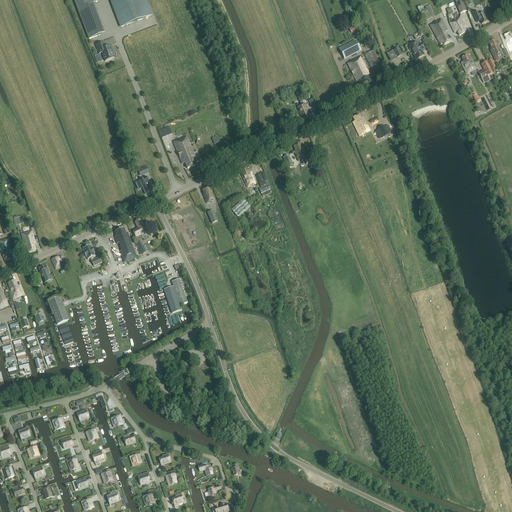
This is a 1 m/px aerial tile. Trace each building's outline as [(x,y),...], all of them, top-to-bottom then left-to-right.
[(73,0),(89,39),(99,35),(88,5),(97,1),(96,0),(73,0)] [(110,0),(121,27),(151,16),(144,0),(110,0)] [(466,12),(461,0),(454,0),(460,14),(466,12)] [(425,8),(423,9),(422,5),(417,8),(419,11),(420,15),(424,22),(435,17),(429,5),(425,7),(425,8)] [(477,11),(472,13),(477,23),(480,21),(482,24),(486,22),(485,19),(486,19),(483,12),(479,14),(477,11)] [(467,31),(464,25),(460,17),(449,23),(455,34),(457,32),(459,36),(465,33),(467,31)] [(443,43),(444,45),(450,42),(446,36),(446,33),(448,32),(441,20),(430,26),(440,44),(443,43)] [(496,61),(504,57),(505,56),(502,51),(501,49),(499,50),(494,41),(489,44),(492,50),(490,51),(496,61)] [(96,45),(99,54),(102,53),(105,61),(114,58),(113,55),(113,54),(110,45),(105,47),(103,42),(96,45)] [(346,58),(360,51),(355,42),(341,49),(346,58)] [(417,42),(409,47),(410,48),(410,49),(410,51),(412,51),(416,60),(424,56),(422,52),(425,50),(421,44),(419,45),(417,42)] [(393,51),(397,58),(402,55),(398,48),(393,51)] [(382,69),(373,51),(365,55),(374,73),(382,69)] [(461,63),(467,75),(477,69),(470,56),(468,57),(467,55),(462,58),(464,62),(461,63)] [(370,82),(367,77),(370,75),(360,57),(347,64),(357,82),(359,81),(362,87),(370,82)] [(479,73),(482,80),(494,74),(490,67),(484,70),(479,73)] [(302,115),(304,120),(309,118),(307,112),(308,112),(305,104),(303,105),(302,103),(305,101),(301,92),(296,94),(301,106),(297,108),(300,116),(302,115)] [(93,110),(98,108),(93,94),(88,96),(93,110)] [(353,123),(360,137),(370,131),(363,117),(361,118),(359,115),(353,118),(355,122),(353,123)] [(384,126),(378,129),(378,130),(376,132),(378,135),(380,134),(382,138),(389,135),(388,134),(391,133),(387,126),(385,127),(384,126)] [(197,162),(196,159),(187,137),(174,142),(179,158),(182,164),(185,163),(187,169),(195,166),(194,164),(197,162)] [(299,144),(294,147),(296,151),(294,152),(298,162),(304,159),(304,160),(306,165),(315,161),(313,156),(308,159),(303,148),(301,149),(299,144)] [(287,169),(293,166),(289,155),(283,158),(287,169)] [(256,184),(250,170),(247,170),(246,168),(241,170),(243,175),(242,176),(247,188),(256,184)] [(139,181),(136,183),(138,189),(142,188),(145,195),(146,194),(147,195),(150,193),(148,188),(152,186),(148,177),(139,181)] [(264,193),(270,190),(268,185),(267,185),(266,181),(265,181),(263,182),(259,184),(261,188),(259,189),(261,194),(263,197),(265,195),(264,193)] [(205,196),(204,197),(207,204),(215,200),(211,191),(210,191),(208,188),(202,190),(205,196)] [(264,204),(272,201),(270,196),(262,198),(264,204)] [(218,222),(213,211),(207,213),(212,224),(218,222)] [(140,220),(135,222),(138,229),(133,231),(135,237),(141,234),(141,235),(147,233),(140,220)] [(126,233),(124,229),(115,232),(116,237),(115,237),(117,244),(119,244),(122,251),(120,252),(124,263),(137,259),(127,233),(126,233)] [(36,251),(34,245),(36,245),(32,231),(21,234),(25,248),(27,247),(28,253),(36,251)] [(15,258),(12,251),(14,250),(9,238),(0,241),(0,250),(3,257),(5,262),(15,258)] [(135,243),(138,249),(139,248),(142,254),(146,252),(143,246),(140,241),(135,243)] [(84,253),(85,257),(86,256),(88,260),(90,258),(92,261),(91,262),(94,267),(102,263),(100,258),(93,261),(91,258),(95,256),(90,246),(83,249),(84,253)] [(51,260),(56,270),(61,268),(58,262),(60,261),(58,257),(51,260)] [(44,283),(52,280),(46,266),(39,269),(44,283)] [(168,288),(164,290),(172,314),(182,311),(180,307),(190,303),(182,279),(172,282),(173,287),(168,288)] [(15,280),(8,283),(9,288),(8,288),(12,299),(22,296),(19,287),(17,288),(15,280)] [(60,297),(48,302),(57,326),(69,321),(60,297)] [(41,314),(36,316),(38,323),(38,324),(39,327),(44,325),(43,321),(44,321),(41,314)] [(8,328),(9,334),(12,333),(13,335),(18,334),(15,325),(8,328)] [(35,334),(39,344),(46,342),(42,332),(35,334)] [(47,353),(50,353),(47,342),(44,343),(45,350),(44,350),(43,346),(40,346),(42,355),(47,354),(47,353)] [(48,354),(48,356),(41,359),(45,368),(52,365),(50,361),(53,360),(50,353),(48,354)] [(18,370),(22,370),(23,374),(29,373),(27,365),(18,367),(18,370)] [(80,422),(89,419),(86,410),(77,413),(80,422)] [(123,426),(120,416),(111,419),(114,428),(123,426)] [(65,431),(64,428),(61,418),(52,422),(55,431),(59,429),(60,432),(65,431)] [(91,431),(86,433),(89,442),(98,439),(95,430),(96,429),(95,427),(90,429),(91,431)] [(28,428),(18,432),(21,439),(30,436),(28,428)] [(129,436),(123,438),(126,446),(135,443),(134,437),(130,438),(129,436)] [(71,440),(67,441),(66,438),(60,440),(64,449),(73,446),(71,440)] [(0,453),(2,459),(11,456),(8,447),(0,449),(0,453)] [(36,447),(27,450),(30,459),(39,456),(36,447)] [(95,464),(104,461),(101,452),(92,455),(95,464)] [(139,454),(130,457),(133,467),(142,464),(139,454)] [(161,465),(170,462),(168,455),(162,457),(163,458),(159,460),(161,465)] [(66,460),(70,471),(79,468),(75,457),(66,460)] [(240,474),(237,464),(232,466),(233,469),(231,469),(232,472),(234,476),(240,474)] [(3,468),(4,470),(3,470),(7,479),(16,476),(12,467),(12,465),(3,468)] [(208,466),(207,467),(207,466),(204,466),(203,465),(198,466),(200,473),(205,471),(207,477),(213,475),(212,471),(212,468),(209,469),(208,466)] [(32,472),(33,473),(35,479),(44,476),(41,466),(35,468),(36,470),(32,472)] [(110,472),(101,475),(104,484),(113,481),(110,472)] [(175,474),(165,477),(168,486),(178,483),(175,474)] [(150,482),(148,476),(144,478),(144,476),(138,478),(140,485),(150,482)] [(86,481),(82,482),(81,479),(75,481),(79,490),(88,487),(86,481)] [(40,489),(45,500),(54,497),(49,485),(40,489)] [(220,486),(213,488),(208,489),(210,496),(215,495),(214,491),(221,489),(220,486)] [(23,489),(19,490),(18,487),(12,489),(15,498),(25,495),(23,489)] [(109,504),(119,501),(116,493),(110,495),(111,497),(107,499),(109,504)] [(143,497),(146,507),(155,504),(151,493),(142,495),(143,497)] [(174,506),(183,503),(181,495),(175,497),(176,499),(172,500),(174,506)] [(91,499),(81,502),(85,511),(94,508),(91,499)]
